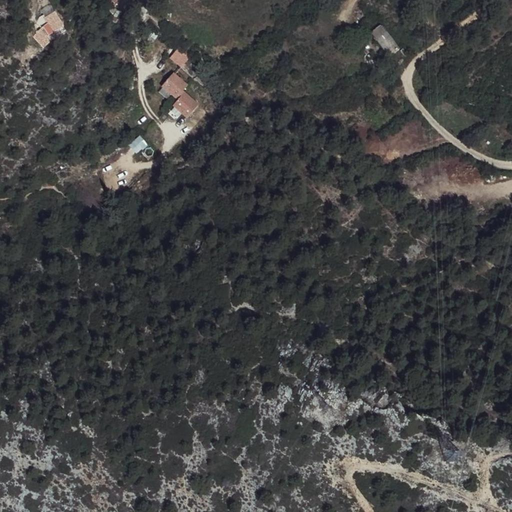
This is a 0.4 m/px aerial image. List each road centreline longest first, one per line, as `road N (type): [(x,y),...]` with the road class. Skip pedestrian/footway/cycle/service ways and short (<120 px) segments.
road 1 (track): [(495,0),(421,56),(407,78),(414,102),(451,139),(511,165)]
road 2 (track): [(369,511),(355,475),(377,467),(485,502),(485,463),(511,440)]
